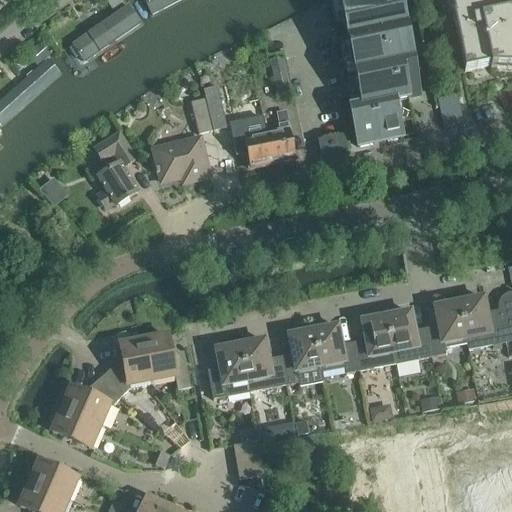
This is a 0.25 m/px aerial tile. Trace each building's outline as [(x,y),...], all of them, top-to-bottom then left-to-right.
[(141,0),(151,20),(191,0),(141,0)] [(400,7),(398,0),(367,0),(340,6),(362,108),(372,106),(394,102),(395,103),(408,101),(419,98),(400,7)] [(511,13),(506,15),(498,0),(447,0),(449,7),(452,7),(454,16),(453,16),(464,73),(480,70),(490,68),(490,70),(511,71),(511,13)] [(129,10),(66,51),(78,69),(141,28),(129,10)] [(41,42),(27,55),(38,67),(52,55),(41,42)] [(290,96),(282,60),(269,62),(277,98),(290,96)] [(48,63),(0,104),(0,129),(1,130),(61,77),(48,63)] [(227,130),(222,109),(217,90),(203,93),(213,133),(227,130)] [(457,95),(437,99),(444,130),(463,126),(457,95)] [(198,137),(212,134),(204,102),(190,105),(198,137)] [(395,103),(394,102),(372,106),(380,144),(402,140),(395,103)] [(372,106),(362,108),(350,111),(358,149),(380,144),(372,106)] [(279,134),(266,137),(272,167),(275,166),(278,166),(282,166),(285,164),(295,162),(289,132),(288,125),(286,114),(277,116),(279,126),(278,126),(279,134)] [(263,120),(240,125),(250,171),(260,169),(264,169),(267,169),(270,167),(272,167),(266,137),(263,120)] [(119,135),(94,151),(102,164),(104,163),(109,172),(98,179),(106,192),(97,198),(106,211),(114,206),(115,208),(138,194),(123,171),(136,162),(119,135)] [(346,152),(343,139),(319,144),(322,156),(346,152)] [(161,185),(188,179),(190,185),(209,180),(200,141),(153,152),(158,172),(155,172),(156,177),(159,176),(161,185)] [(52,186),(42,194),(54,208),(63,200),(52,186)] [(466,347),(467,353),(511,343),(511,294),(510,295),(508,295),(506,296),(505,296),(503,298),(502,299),(501,300),(500,302),(499,303),(498,304),(498,306),(498,307),(498,309),(498,311),(500,321),(487,323),(483,300),(474,302),(473,300),(458,299),(467,347),(466,347)] [(458,299),(444,306),(444,308),(435,309),(439,332),(427,335),(426,331),(432,360),(444,357),(443,351),(466,347),(467,347),(458,299)] [(385,313),(371,320),(371,322),(362,324),(366,347),(354,349),(354,345),(353,345),(358,368),(356,368),(357,374),(395,367),(385,313)] [(427,335),(415,337),(410,314),(401,316),(401,314),(385,313),(395,367),(432,360),(426,331),(427,335)] [(312,327),(298,334),(298,336),(289,338),(293,361),(281,363),(280,359),(286,388),(299,385),(298,380),(321,375),(312,327)] [(354,349),(342,351),(337,328),(328,330),(328,328),(312,327),(321,375),(356,368),(358,368),(353,345),(354,349)] [(190,391),(185,366),(173,368),(167,338),(159,339),(157,335),(146,342),(144,343),(152,383),(152,382),(175,378),(178,393),(190,391)] [(128,346),(120,347),(124,367),(112,370),(103,379),(121,400),(129,392),(153,387),(152,382),(152,383),(144,343),(141,343),(129,341),(128,346)] [(208,373),(207,373),(213,402),(249,395),(239,341),(225,348),(225,350),(216,352),(220,375),(209,377),(208,373)] [(281,363),(269,366),(264,343),(255,344),(255,343),(239,341),(249,395),(286,388),(280,359),(281,363)] [(95,387),(90,398),(71,390),(68,398),(63,398),(63,410),(62,412),(104,430),(113,408),(121,400),(103,379),(95,387)] [(458,408),(476,404),(474,392),(455,395),(458,408)] [(439,399),(420,403),(422,416),(441,413),(439,399)] [(383,408),(368,410),(371,424),(385,422),(383,408)] [(52,434),(94,453),(104,430),(62,412),(61,415),(52,424),(56,427),(52,434)] [(344,422),(333,424),(334,432),(345,430),(344,422)] [(306,423),(295,425),(297,437),(308,435),(306,423)] [(293,424),(283,426),(285,440),(295,438),(293,424)] [(255,432),(239,434),(242,447),(257,444),(255,432)] [(242,447),(233,448),(235,460),(261,456),(259,444),(257,444),(242,447)] [(340,466),(383,459),(381,446),(338,453),(340,466)] [(164,472),(170,459),(161,455),(155,468),(164,472)] [(261,456),(235,460),(237,471),(263,467),(261,456)] [(39,464),(36,472),(31,472),(31,484),(29,487),(71,505),(81,483),(39,464)] [(239,483),(265,479),(263,467),(237,471),(239,483)] [(23,501),(20,509),(27,511),(68,511),(71,505),(29,487),(28,489),(20,498),(23,501)] [(166,510),(158,501),(154,504),(147,501),(141,511),(168,511),(169,511),(166,510)]
